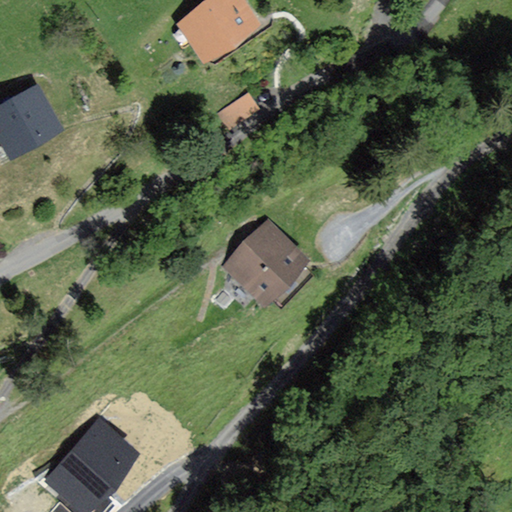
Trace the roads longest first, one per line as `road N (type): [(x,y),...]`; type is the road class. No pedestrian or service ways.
road 1 (residential): [(440,0),(380,52),(284,101),(136,203),(0,273)]
road 2 (track): [(136,203),(26,356),(6,404),(226,248)]
road 3 (residential): [(511,132),(450,174),(215,456),(179,511)]
